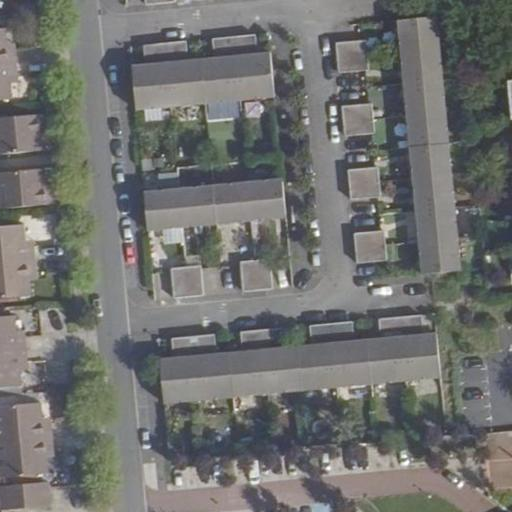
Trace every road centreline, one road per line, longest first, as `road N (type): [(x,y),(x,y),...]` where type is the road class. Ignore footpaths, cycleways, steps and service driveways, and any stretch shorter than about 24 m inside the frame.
road 1 (residential): [(310,9),(340,285),(321,306),(114,326)]
road 2 (residential): [(114,326),(86,30)]
road 3 (residential): [(310,9),(86,30)]
road 4 (residential): [(131,511),(114,326)]
